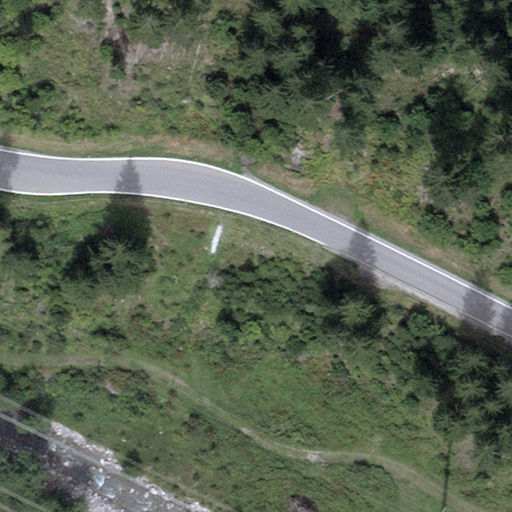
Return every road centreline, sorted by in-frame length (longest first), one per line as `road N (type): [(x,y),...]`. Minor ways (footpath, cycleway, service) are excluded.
road 1 (secondary): [(0,165),(214,189),(330,232),(511,323)]
road 2 (track): [(472,511),(385,462),(286,453),(137,363),(22,362),(0,354)]
